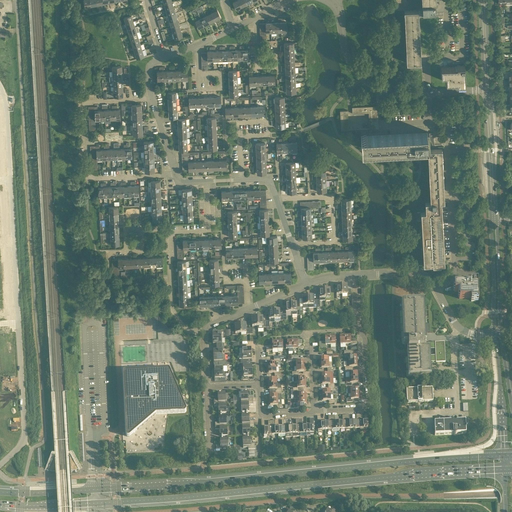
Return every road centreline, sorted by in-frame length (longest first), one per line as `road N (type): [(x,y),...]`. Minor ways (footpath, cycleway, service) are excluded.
road 1 (primary): [(502,454),(101,489)]
road 2 (primary): [(103,503),(503,469)]
road 3 (residential): [(175,176),(87,178),(85,102),(152,98)]
road 4 (residential): [(314,413),(368,405),(355,275)]
road 5 (residential): [(494,334),(458,327),(421,276),(355,275)]
road 6 (residential): [(19,323),(24,433),(0,463)]
road 7 (residential): [(336,0),(356,68),(391,90),(425,92)]
road 8 (residential): [(291,244),(334,243),(332,197),(276,199)]
road 9 (residential): [(10,180),(19,323)]
road 10 (tertiary): [(493,218),(487,89)]
road 11 (tertiary): [(494,334),(502,454)]
